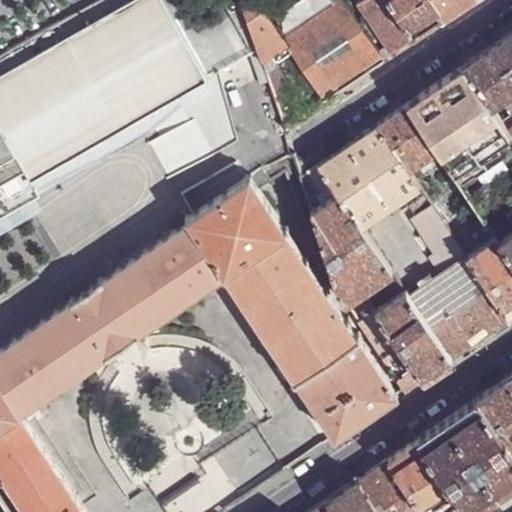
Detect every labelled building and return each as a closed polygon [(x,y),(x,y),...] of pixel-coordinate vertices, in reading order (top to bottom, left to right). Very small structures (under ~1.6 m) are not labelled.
[(199,78),(205,75),(195,57),(215,46),(227,65),(235,60),(251,51),(257,48),(240,0),(217,0),(175,24),(160,0),(130,0),(129,0),(107,0),(0,61),(0,126),(29,176),(179,90),(199,78)] [(0,61),(107,0),(94,0),(0,54),(0,61)] [(282,37),(276,29),(255,0),(240,0),(257,48),(262,60),(286,44),(282,37)] [(280,26),(286,34),(333,0),(332,0),(296,0),(274,16),(280,26)] [(382,58),(341,0),(333,0),(286,34),(282,37),(286,44),(291,50),(324,97),(331,92),(370,66),(382,58)] [(389,0),(358,0),(356,1),(391,52),(404,43),(415,36),(389,0)] [(444,16),(433,0),(389,0),(415,36),(430,25),(444,16)] [(468,0),(433,0),(444,16),(463,4),(468,0)] [(282,37),(286,34),(280,26),(276,29),(282,37)] [(511,30),(487,48),(463,64),(491,104),(500,97),(511,89),(511,30)] [(291,50),(286,44),(262,60),(263,63),(270,80),(284,123),(302,111),(276,65),(277,59),(291,50)] [(215,46),(195,57),(205,75),(207,77),(210,75),(227,65),(215,46)] [(262,60),(257,48),(251,51),(262,83),(270,80),(263,63),(262,60)] [(431,85),(405,103),(436,148),(438,152),(444,161),(465,191),(511,158),(511,134),(508,129),(491,104),(463,64),(431,85)] [(199,78),(210,98),(221,93),(210,75),(207,77),(205,75),(199,78)] [(199,78),(179,90),(190,110),(191,112),(214,153),(230,144),(235,141),(210,98),(199,78)] [(511,89),(500,97),(511,114),(511,89)] [(179,90),(29,176),(38,191),(190,110),(179,90)] [(511,126),(511,114),(500,97),(491,104),(508,129),(511,126)] [(436,148),(405,103),(390,113),(377,122),(407,167),(436,148)] [(407,167),(377,122),(351,139),(318,161),(333,184),(338,191),(361,223),(412,189),(419,184),(416,180),(410,172),(407,167)] [(0,217),(38,191),(0,126),(0,217)] [(444,161),(438,152),(410,172),(416,180),(444,161)] [(511,158),(465,191),(472,201),(511,174),(511,158)] [(333,184),(318,161),(314,164),(308,168),(323,191),(333,184)] [(87,511),(19,411),(90,362),(105,352),(107,355),(110,353),(108,350),(133,333),(135,335),(137,334),(136,331),(154,319),(223,273),(241,300),(239,302),(241,305),(243,303),(262,331),(259,332),(261,336),(264,334),(282,361),(279,363),(282,366),(284,364),(292,376),(289,378),(292,382),(295,380),(333,437),(370,412),(397,394),(359,337),(361,336),(358,332),(357,334),(348,322),(350,320),(348,317),(346,318),(328,292),(330,290),(328,287),(326,288),(307,261),(310,260),(307,256),(305,258),(286,230),(289,229),(287,226),(285,227),(251,177),(253,176),(251,174),(248,175),(247,173),(245,175),(246,177),(192,213),(188,216),(187,214),(184,216),(185,217),(185,218),(183,219),(185,222),(101,279),(100,277),(97,279),(98,280),(72,298),(71,296),(68,298),(69,300),(0,346),(0,472),(26,511),(87,511)] [(432,204),(419,184),(412,189),(425,209),(432,204)] [(361,223),(338,191),(312,209),(339,291),(345,300),(376,279),(384,274),(391,269),(361,223)] [(467,256),(432,204),(425,209),(421,212),(414,202),(409,206),(439,251),(450,268),(467,256)] [(511,230),(499,240),(511,259),(511,230)] [(511,259),(499,240),(496,237),(467,256),(509,318),(511,316),(511,259)] [(450,268),(439,251),(434,254),(444,271),(450,268)] [(509,318),(467,256),(450,268),(444,271),(421,286),(409,295),(451,357),(459,352),(478,339),(495,328),(509,318)] [(405,290),(391,269),(384,274),(395,291),(398,295),(405,290)] [(395,291),(384,274),(376,279),(387,296),(395,291)] [(409,295),(405,290),(398,295),(377,309),(423,377),(427,374),(446,361),(451,357),(409,295)] [(423,377),(377,309),(360,322),(406,389),(411,386),(423,377)] [(511,451),(511,391),(504,381),(488,391),(475,400),(511,452),(511,451)] [(511,452),(475,400),(458,411),(446,418),(497,492),(511,481),(511,452)] [(497,492),(446,418),(428,430),(416,438),(452,490),(457,498),(462,505),(467,511),(488,498),(497,492)] [(452,490),(416,438),(398,451),(388,458),(422,509),(452,490)] [(424,511),(422,509),(388,458),(370,470),(357,479),(379,511),(424,511)] [(379,511),(357,479),(337,493),(326,500),(333,511),(379,511)] [(435,511),(457,498),(452,490),(422,509),(424,511),(435,511)] [(511,511),(497,492),(488,498),(496,511),(511,511)] [(333,511),(326,500),(309,511),(308,511),(333,511)]
